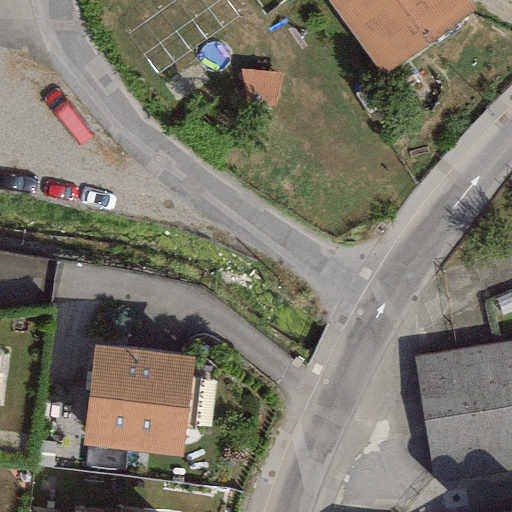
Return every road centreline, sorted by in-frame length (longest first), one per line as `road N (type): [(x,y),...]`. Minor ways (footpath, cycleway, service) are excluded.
road 1 (unclassified): [(378,303),(94,104),(49,0)]
road 2 (unclassified): [(290,511),(329,398),(378,303)]
road 3 (unclassified): [(378,303),(511,137)]
